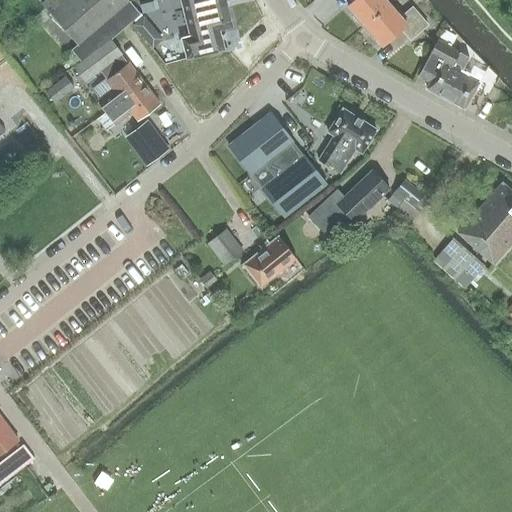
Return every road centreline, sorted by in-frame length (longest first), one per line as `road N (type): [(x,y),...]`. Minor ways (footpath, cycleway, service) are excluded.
road 1 (residential): [(0,303),(203,143),(302,40)]
road 2 (tertiary): [(511,158),(302,40)]
